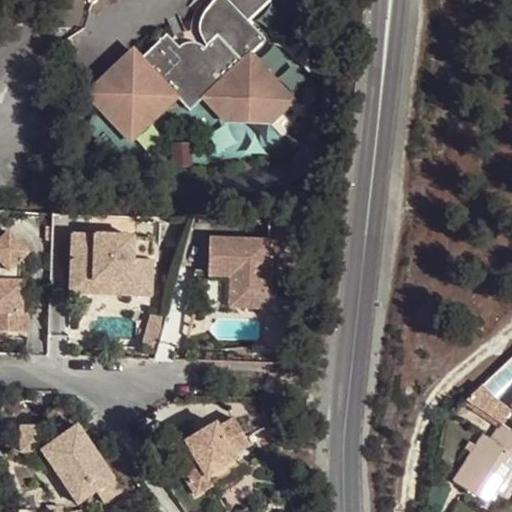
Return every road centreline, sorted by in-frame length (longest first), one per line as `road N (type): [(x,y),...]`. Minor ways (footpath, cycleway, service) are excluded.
road 1 (tertiary): [(364,242),(344,375),(349,511)]
road 2 (unclassified): [(265,373),(0,366)]
road 3 (tertiary): [(364,242),(399,0)]
road 4 (tertiary): [(379,0),(364,242)]
